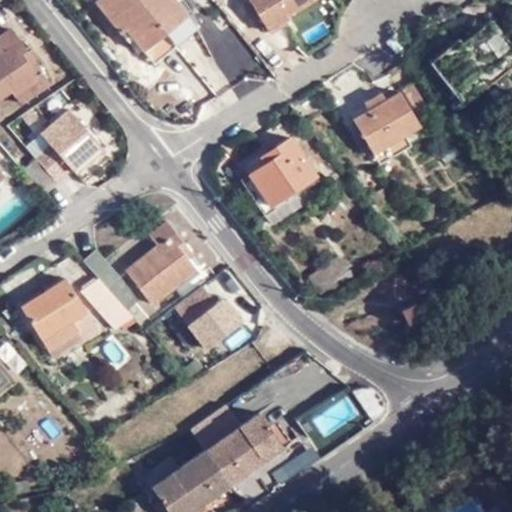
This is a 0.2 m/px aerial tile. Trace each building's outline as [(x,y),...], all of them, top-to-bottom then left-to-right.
[(145,47),(188,13),(177,0),(99,0),(122,29),(127,25),(145,47)] [(255,0),(274,29),(295,18),(293,13),(313,0),(255,0)] [(197,24),(188,13),(145,47),(154,59),(197,24)] [(433,70),(461,107),(492,83),(486,76),(511,54),(511,43),(493,19),(464,42),(458,35),(444,47),(450,54),(433,70)] [(52,83),(46,73),(42,76),(39,74),(33,65),(32,63),(37,60),(14,26),(0,34),(0,43),(3,49),(0,50),(0,94),(1,96),(16,87),(24,101),(52,83)] [(258,27),(245,35),(266,61),(277,54),(258,27)] [(203,103),(229,85),(206,52),(180,70),(203,103)] [(46,73),(37,60),(32,63),(33,65),(39,74),(42,76),(46,73)] [(511,86),(510,81),(490,89),(496,105),(511,98),(511,86)] [(358,119),(378,153),(424,127),(404,92),(390,100),(374,110),(358,119)] [(374,110),(390,100),(386,92),(369,102),(374,110)] [(76,172),(105,147),(73,107),(43,132),(52,143),(37,156),(57,180),(72,168),(76,172)] [(266,163),(251,173),(255,180),(272,205),(316,176),(291,137),(262,157),(266,163)] [(33,151),(19,162),(33,178),(39,186),(45,192),(57,180),(37,156),(33,151)] [(243,179),(247,185),(255,180),(251,173),(243,179)] [(319,180),(316,176),(272,205),(264,211),(266,215),(319,180)] [(33,178),(26,184),(32,192),(39,186),(33,178)] [(247,185),(264,211),(272,205),(255,180),(247,185)] [(131,268),(157,301),(199,267),(185,248),(189,243),(172,219),(154,233),(162,243),(131,268)] [(102,250),(88,261),(101,277),(107,285),(121,273),(102,250)] [(339,256),(307,276),(320,297),(351,276),(339,256)] [(141,298),(135,289),(121,273),(107,285),(128,309),(141,298)] [(24,305),(45,336),(50,345),(81,326),(75,316),(90,308),(69,277),(24,305)] [(107,285),(101,277),(86,290),(115,327),(132,314),(128,309),(107,285)] [(172,314),(209,357),(244,328),(207,284),(172,314)] [(416,303),(404,308),(410,324),(423,319),(416,303)] [(81,326),(50,345),(56,353),(86,334),(81,326)] [(147,476),(171,511),(280,439),(257,403),(147,476)] [(373,485),(389,509),(405,500),(389,475),(373,485)]
